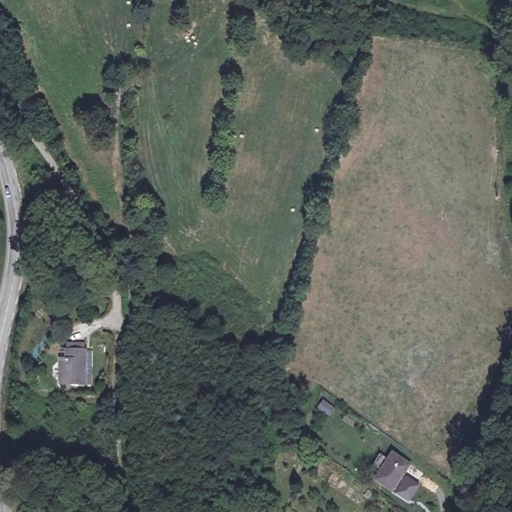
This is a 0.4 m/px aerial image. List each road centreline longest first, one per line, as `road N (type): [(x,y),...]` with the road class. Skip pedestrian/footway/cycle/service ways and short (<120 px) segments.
road 1 (track): [(137,511),(119,472),(123,309),(111,244),(0,85)]
road 2 (track): [(511,212),(502,183),(496,35),(446,0)]
road 3 (secondary): [(0,148),(18,256),(0,344)]
road 4 (track): [(453,470),(460,438),(511,336)]
